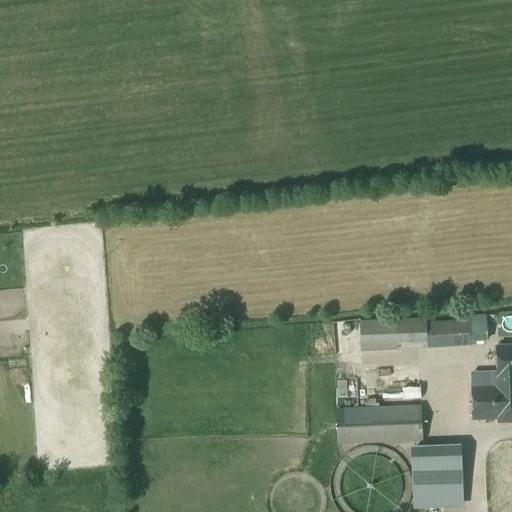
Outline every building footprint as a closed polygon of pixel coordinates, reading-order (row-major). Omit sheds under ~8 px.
[(467,321),(423,324),(425,349),(469,346),(469,342),(487,341),(485,316),(467,317),(467,321)] [(396,347),(395,320),(356,322),(358,352),(397,351),(396,347)] [(492,389),(470,389),(471,422),(495,421),(495,425),(511,424),(511,347),(494,348),(495,379),(491,379),(492,389)] [(363,409),(332,411),(334,445),(420,441),(418,406),(373,408),(372,401),(418,399),(417,366),(373,368),(373,389),(363,389),(363,409)] [(458,449),(410,450),(411,502),(460,500),(458,449)]
